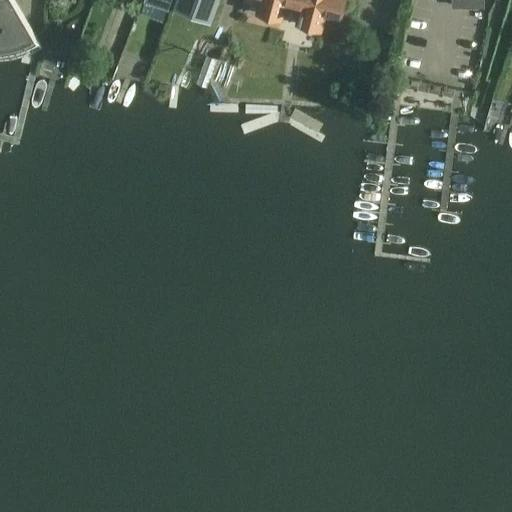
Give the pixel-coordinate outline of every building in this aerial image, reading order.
[(0,0),(0,49),(4,50),(14,48),(23,44),(38,40),(15,0),(0,0)] [(141,0),(138,10),(141,11),(163,19),(167,9),(168,9),(171,0),(141,0)] [(176,0),(176,1),(212,13),(216,0),(176,0)] [(258,0),(255,12),(280,19),(284,5),(299,9),(295,22),(320,29),(324,15),(338,19),(343,0),(258,0)] [(47,18),(46,28),(55,28),(56,18),(47,18)] [(48,77),(36,74),(30,96),(42,99),(48,77)]
